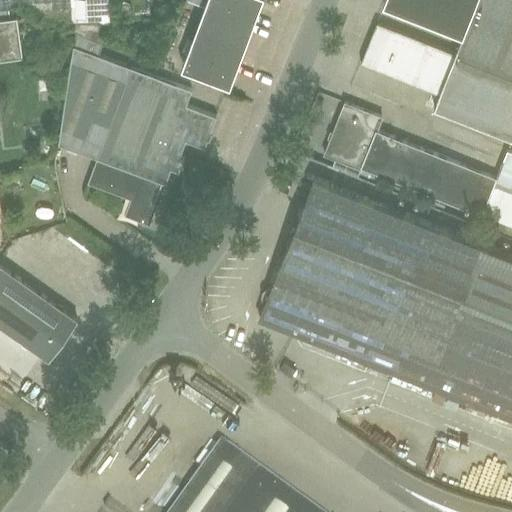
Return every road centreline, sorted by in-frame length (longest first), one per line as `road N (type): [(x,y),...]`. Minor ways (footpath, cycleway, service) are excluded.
road 1 (unclassified): [(165,316),(253,174),(326,0)]
road 2 (unclassified): [(374,471),(165,316)]
road 3 (unknown): [(288,409),(348,379),(511,447)]
road 4 (unclassified): [(61,458),(165,316)]
